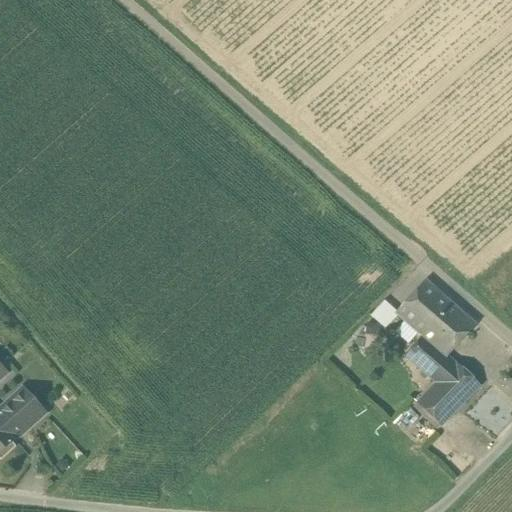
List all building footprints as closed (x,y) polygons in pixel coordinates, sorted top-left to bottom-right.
[(425,281),(395,315),(421,337),(451,303),(425,281)] [(451,303),(421,337),(425,341),(410,359),(426,373),(441,355),(446,359),(447,358),(477,326),(451,303)] [(441,355),(426,373),(438,384),(439,383),(455,366),(447,358),(446,359),(441,355)] [(479,386),(456,365),(455,366),(439,383),(462,404),(479,386)] [(462,404),(439,383),(438,384),(419,405),(441,426),(462,404)] [(0,455),(18,439),(18,438),(44,414),(23,391),(0,412),(0,455)]
